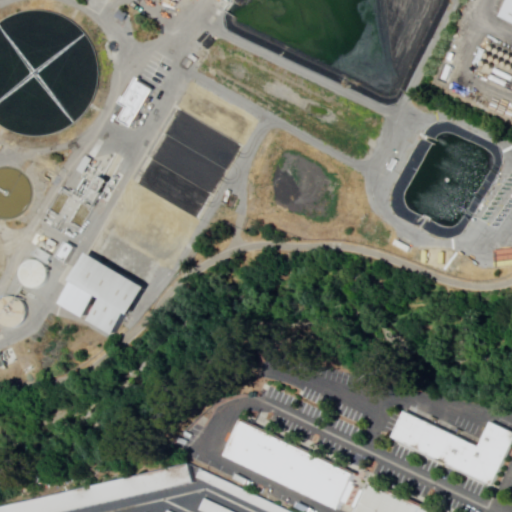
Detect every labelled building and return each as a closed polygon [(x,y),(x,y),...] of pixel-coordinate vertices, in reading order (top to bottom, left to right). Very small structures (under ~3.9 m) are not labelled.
[(511,0),(503,0),(495,20),(511,26),(511,0)] [(1,23),(0,49),(0,122),(22,136),(50,137),(60,133),(62,131),(63,118),(52,117),(42,106),(43,79),(50,83),(49,92),(71,117),(77,117),(84,110),(85,84),(93,77),(94,63),(90,54),(91,48),(83,29),(55,12),(31,11),(1,23)] [(127,23),(119,19),(123,11),(131,15),(127,23)] [(140,79),(142,80),(141,82),(156,91),(134,130),(122,122),(130,109),(122,104),(127,97),(129,99),(140,79)] [(125,214),(189,243),(235,143),(203,129),(194,150),(162,135),(125,214)] [(100,204),(83,233),(80,232),(77,237),(68,231),(66,235),(46,223),(66,189),(75,195),(78,191),(100,204)] [(237,214),(225,208),(231,196),(243,201),(237,214)] [(397,246),(400,241),(415,249),(412,254),(397,246)] [(70,244),(78,249),(70,264),(61,258),(70,244)] [(42,250),(54,257),(50,265),(35,257),(37,254),(39,255),(42,250)] [(91,255),(150,289),(134,318),(131,316),(118,337),(94,323),(106,301),(75,282),(91,255)] [(45,261),(27,264),(31,290),(48,287),(45,261)] [(0,371),(0,355),(13,350),(19,363),(0,371)] [(397,439),(409,414),(484,450),(496,424),(511,432),(511,455),(497,487),(397,439)] [(342,511),(230,459),(247,423),(359,477),(342,511)] [(79,511),(2,511),(2,509),(193,466),(197,485),(79,511)] [(268,511),(200,479),(204,471),(290,511),(268,511)] [(361,511),(375,485),(431,511),(361,511)] [(203,511),(208,500),(233,511),(203,511)]
